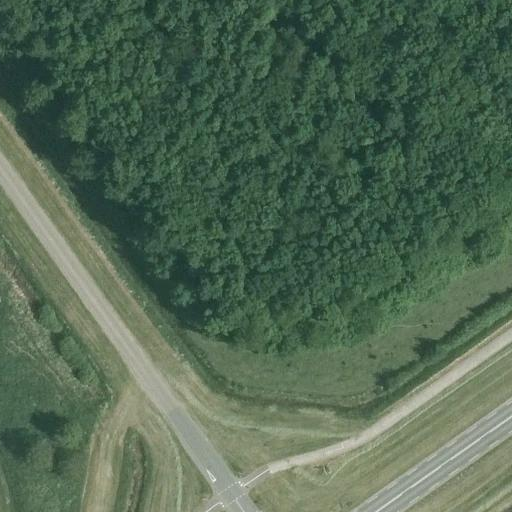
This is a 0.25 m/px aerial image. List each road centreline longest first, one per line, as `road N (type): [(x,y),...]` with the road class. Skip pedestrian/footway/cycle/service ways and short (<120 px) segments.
road 1 (tertiary): [(243,511),(0,176)]
road 2 (secondary): [(376,511),(511,416)]
